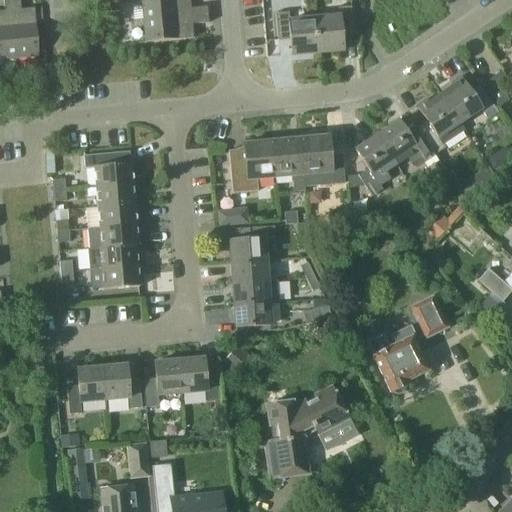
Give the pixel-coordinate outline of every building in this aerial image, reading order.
[(0,61),(16,60),(10,0),(2,0),(3,13),(0,13),(0,61)] [(37,58),(33,10),(19,12),(18,0),(10,0),(16,60),(37,58)] [(187,0),(172,0),(141,3),(143,23),(206,17),(205,9),(189,11),(187,0)] [(337,10),(338,19),(313,21),(316,55),(341,53),(340,37),(353,36),(350,9),(337,10)] [(274,16),(276,43),(289,42),(290,58),(316,55),(313,21),(288,23),(287,15),(274,16)] [(144,44),(191,40),(190,27),(207,26),(206,17),(143,23),(144,44)] [(492,78),(482,85),(497,108),(507,102),(492,78)] [(461,80),(439,95),(459,124),(480,110),(487,120),(497,113),(478,87),(469,93),(461,80)] [(426,122),(416,129),(420,135),(435,156),(444,150),(442,147),(464,132),(459,124),(438,95),(418,109),(426,122)] [(400,125),(377,138),(395,166),(407,158),(410,164),(413,168),(416,169),(435,156),(420,135),(411,142),(400,125)] [(377,138),(355,151),(368,170),(358,177),(371,197),(382,190),(378,185),(388,178),(385,173),(395,166),(377,138)] [(302,177),(303,189),(343,186),(340,157),(327,158),(326,139),(298,141),(302,176),(302,177)] [(302,176),(298,141),(270,144),(274,180),(291,178),(292,194),(303,193),(301,177),(302,177),(302,176)] [(270,144),(242,146),(243,158),(235,158),(233,152),(227,153),(231,196),(256,194),(255,181),(274,180),(270,144)] [(119,167),(118,155),(83,158),(84,170),(93,169),(95,189),(132,187),(130,166),(119,167)] [(64,181),(51,182),(52,193),(64,192),(64,181)] [(132,187),(95,189),(96,210),(134,207),(132,187)] [(53,204),(65,203),(64,192),(52,193),(53,204)] [(96,210),(98,230),(136,227),(134,207),(96,210)] [(219,209),(220,226),(249,225),(248,207),(219,209)] [(296,214),(283,215),(284,227),(297,226),(296,214)] [(443,216),(435,225),(442,236),(452,225),(443,216)] [(67,222),(55,223),(56,233),(68,232),(67,222)] [(435,225),(426,235),(435,243),(442,236),(435,225)] [(89,251),(86,251),(87,251),(137,247),(136,227),(98,230),(87,231),(89,251)] [(227,243),(228,265),(265,262),(263,241),(274,240),(273,228),(246,230),(247,241),(227,243)] [(57,245),(69,244),(68,232),(56,233),(57,245)] [(100,271),(100,272),(137,269),(135,249),(137,249),(137,247),(87,251),(88,272),(100,271)] [(266,284),(265,262),(228,265),(230,286),(266,284)] [(58,264),(59,276),(71,275),(70,263),(58,264)] [(101,292),(139,289),(137,269),(100,272),(101,292)] [(510,292),(487,271),(477,282),(500,303),(510,292)] [(60,285),(72,284),(71,275),(59,276),(60,285)] [(266,284),(230,286),(231,307),(268,305),(266,284)] [(433,297),(419,304),(435,336),(449,330),(433,297)] [(409,309),(425,341),(435,336),(419,304),(409,309)] [(270,326),(268,305),(231,307),(233,329),(270,326)] [(301,314),(305,326),(330,319),(327,307),(301,314)] [(383,334),(365,343),(371,357),(389,394),(392,392),(397,396),(402,393),(404,387),(406,386),(404,384),(427,372),(426,370),(427,369),(427,368),(428,367),(428,366),(428,365),(428,364),(427,363),(427,362),(426,360),(425,359),(424,359),(423,358),(421,357),(419,357),(411,339),(414,337),(409,327),(390,336),(394,346),(389,349),(383,334)] [(249,358),(236,347),(222,364),(234,375),(249,358)] [(204,377),(202,361),(177,363),(180,396),(205,394),(206,404),(218,403),(216,376),(204,377)] [(145,410),(157,408),(156,398),(180,396),(177,363),(153,365),(154,380),(142,381),(145,410)] [(109,414),(128,412),(128,411),(140,410),(137,382),(126,383),(124,367),(100,369),(103,403),(108,403),(109,414)] [(68,417),(80,415),(79,405),(103,403),(100,369),(75,372),(77,388),(65,389),(68,417)] [(346,421),(330,389),(299,405),(299,403),(265,407),(270,443),(264,446),(269,481),(306,476),(301,444),(346,421)] [(61,450),(62,450),(79,448),(78,436),(59,438),(61,450)] [(145,478),(142,446),(125,448),(129,480),(145,478)] [(67,453),(70,484),(86,482),(82,451),(67,453)] [(169,465),(150,467),(154,511),(219,511),(218,495),(172,500),(169,465)] [(133,511),(131,488),(99,491),(101,511),(133,511)] [(511,511),(511,499),(499,511),(511,511)]
